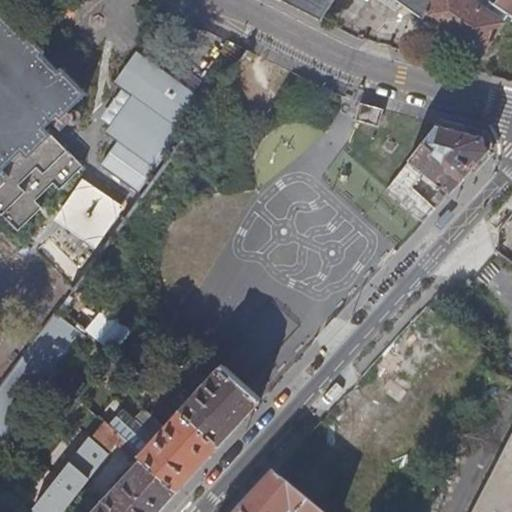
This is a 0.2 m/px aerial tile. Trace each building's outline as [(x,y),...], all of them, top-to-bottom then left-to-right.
[(281,0),(323,21),(335,0),(281,0)] [(400,0),(426,18),(428,16),(438,0),(400,0)] [(488,0),(438,0),(428,16),(483,55),(511,15),(488,0)] [(511,0),(488,0),(511,15),(511,16),(511,0)] [(0,211),(18,230),(33,216),(41,208),(34,200),(52,183),(59,191),(83,167),(45,129),(58,116),(62,121),(88,95),(63,68),(59,71),(45,56),(48,53),(35,41),(21,26),(18,29),(3,14),(6,10),(0,4),(0,211)] [(117,84),(135,97),(108,134),(158,170),(207,102),(139,53),(117,84)] [(213,68),(200,54),(184,68),(197,82),(213,68)] [(386,110),(364,103),(359,120),(382,126),(386,110)] [(447,121),(446,125),(479,134),(480,130),(447,121)] [(440,124),(390,188),(426,222),(440,207),(432,202),(416,186),(427,172),(453,193),(488,153),(479,134),(446,125),(440,124)] [(432,202),(440,207),(449,197),(442,191),(432,202)] [(92,333),(61,311),(20,365),(0,393),(0,453),(2,455),(92,333)] [(224,365),(181,411),(221,447),(263,401),(224,365)] [(105,422),(87,405),(76,420),(94,436),(105,422)] [(221,447),(181,411),(161,433),(156,438),(154,440),(141,454),(143,457),(180,491),(197,473),(221,447)] [(105,422),(94,436),(37,509),(40,511),(62,511),(123,438),(105,422)] [(156,438),(161,433),(157,428),(152,434),(156,438)] [(131,445),(141,454),(154,440),(145,431),(131,445)] [(131,445),(125,440),(120,444),(136,458),(141,454),(131,445)] [(511,511),(511,455),(510,455),(480,511),(511,511)] [(161,511),(180,491),(143,457),(92,511),(161,511)] [(319,511),(295,493),(275,476),(242,511),(319,511)]
